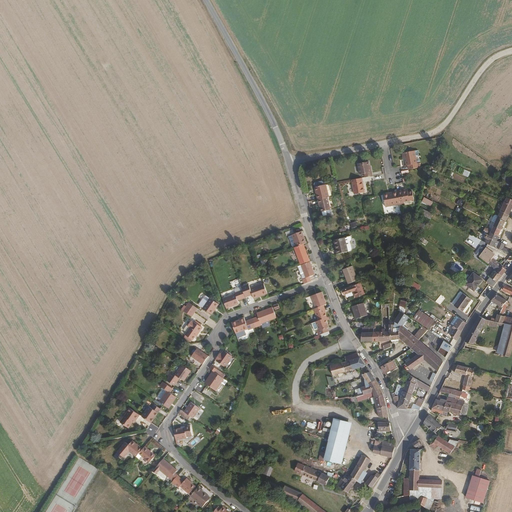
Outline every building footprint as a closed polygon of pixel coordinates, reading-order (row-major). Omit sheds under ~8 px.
[(417,162),(414,150),(401,153),(402,159),(405,158),(405,161),(404,162),(405,166),(406,166),(407,169),(420,166),(419,162),(417,162)] [(369,166),(368,159),(357,162),(360,173),(364,172),(365,173),(365,175),(372,174),(370,166),(369,166)] [(365,190),(362,176),(352,178),(353,182),(356,192),(365,190)] [(330,195),(326,183),(316,186),(318,198),(328,196),(330,195)] [(415,198),(413,188),(409,189),(408,187),(399,189),(402,203),(405,202),(406,200),(415,198)] [(402,203),(399,189),(384,193),(387,206),(402,203)] [(331,209),(328,196),(318,198),(320,203),(321,203),(323,211),(331,209)] [(424,197),(422,202),(431,206),(433,202),(424,197)] [(511,199),(507,197),(500,211),(509,215),(511,208),(511,199)] [(503,226),(509,215),(500,211),(493,226),(497,227),(499,224),(503,226)] [(499,236),(501,229),(497,228),(497,227),(493,226),(492,230),(491,232),(491,233),(497,235),(498,236),(499,236)] [(308,243),(303,231),(293,234),(297,246),(305,244),(308,243)] [(504,244),(497,240),(499,236),(498,236),(497,235),(491,233),(490,234),(486,243),(486,244),(493,247),(494,247),(508,252),(509,250),(503,247),(504,244)] [(349,252),(345,237),(336,240),(340,254),(349,252)] [(311,261),(305,244),(297,246),(295,247),(301,264),(302,264),(311,261)] [(492,258),(494,255),(486,248),(479,256),(488,263),(492,258)] [(503,261),(494,255),(492,258),(500,264),(503,261)] [(493,287),(506,269),(502,266),(501,265),(500,264),(492,258),(488,263),(497,270),(496,272),(494,271),(486,282),(493,287)] [(315,274),(311,261),(302,264),(307,277),(303,278),(305,284),(312,281),(310,276),(315,274)] [(357,276),(353,265),(343,269),(349,284),(358,281),(357,276)] [(474,291),(483,280),(474,273),(465,284),(474,291)] [(268,293),(264,282),(251,287),(249,283),(242,285),(243,289),(246,296),(253,293),(254,298),(268,293)] [(362,295),(359,284),(343,289),(345,294),(354,291),(357,297),(362,295)] [(511,289),(505,286),(503,290),(507,292),(507,293),(510,294),(510,293),(511,293),(511,289)] [(238,302),(237,299),(246,296),(243,289),(235,292),(235,293),(223,298),(226,307),(232,305),(231,304),(238,302)] [(326,304),(322,291),(311,295),(316,308),(323,305),(324,305),(326,304)] [(464,312),(470,303),(472,299),(464,294),(455,306),(464,312)] [(203,308),(210,297),(207,295),(205,296),(200,303),(200,306),(203,308)] [(502,307),(507,301),(497,295),(491,301),(499,306),(497,309),(499,311),(497,315),(499,315),(503,309),(503,307),(502,307)] [(212,314),(219,303),(210,297),(203,308),(212,314)] [(404,313),(407,301),(401,300),(398,310),(400,311),(401,311),(404,313)] [(198,307),(189,301),(186,306),(195,312),(198,307)] [(505,309),(508,305),(507,304),(508,302),(507,301),(502,307),(503,307),(503,309),(499,315),(502,316),(505,309)] [(367,315),(365,307),(364,303),(353,306),(356,318),(367,315)] [(326,313),(323,305),(316,308),(311,309),(313,312),(316,311),(319,320),(327,317),(328,317),(327,313),(326,313)] [(277,317),(273,306),(257,312),(258,316),(254,317),(257,325),(261,324),(261,322),(277,317)] [(435,321),(427,315),(419,310),(414,318),(429,329),(435,321)] [(416,337),(402,326),(409,317),(404,313),(401,311),(395,321),(395,324),(394,324),(389,324),(389,325),(389,328),(390,339),(400,338),(412,348),(419,340),(428,330),(425,327),(416,337)] [(487,320),(491,315),(484,312),(481,317),(485,320),(487,320)] [(499,315),(497,315),(496,319),(495,321),(505,323),(509,324),(511,324),(511,317),(502,316),(499,315)] [(257,325),(254,317),(246,320),(244,316),(240,318),(239,319),(232,322),(235,331),(243,329),(243,330),(257,325)] [(456,325),(461,319),(456,316),(451,323),(455,325),(456,325)] [(473,343),(484,324),(488,324),(489,323),(490,323),(491,322),(493,323),(494,321),(491,321),(487,320),(485,320),(481,317),(480,316),(465,341),(473,343)] [(329,327),(327,323),(329,322),(328,320),(327,317),(319,320),(316,321),(319,328),(317,329),(319,335),(330,330),(329,327)] [(455,340),(466,323),(461,319),(456,325),(455,325),(453,328),(455,329),(451,336),(455,340)] [(199,331),(202,327),(194,321),(193,321),(191,320),(187,325),(190,327),(185,334),(193,339),(195,335),(198,331),(199,331)] [(502,354),(509,324),(505,323),(497,353),(502,354)] [(510,357),(511,347),(511,324),(509,324),(502,354),(510,357)] [(373,341),(373,332),(373,327),(368,327),(368,332),(362,332),(361,339),(361,341),(373,341)] [(390,339),(389,328),(385,328),(385,332),(383,332),(375,332),(373,332),(373,341),(378,341),(390,339)] [(435,355),(419,340),(412,348),(419,353),(425,357),(424,358),(428,362),(438,371),(444,361),(435,355)] [(444,361),(452,346),(444,341),(435,355),(444,361)] [(202,363),(208,355),(197,347),(191,356),(202,363)] [(224,366),(232,355),(223,349),(221,353),(219,356),(218,355),(215,358),(216,359),(216,360),(224,366)] [(365,365),(357,353),(345,357),(346,361),(330,365),(333,375),(345,372),(365,365)] [(411,369),(423,360),(424,360),(427,362),(428,362),(424,358),(425,357),(419,353),(406,363),(411,369)] [(397,367),(393,360),(382,366),(385,373),(397,367)] [(183,380),(190,369),(182,364),(175,374),(171,371),(166,379),(174,385),(179,377),(183,380)] [(473,377),(475,369),(455,364),(452,371),(466,375),(473,377)] [(221,382),(220,381),(223,377),(215,372),(212,370),(204,382),(216,390),(221,382)] [(416,378),(419,373),(414,370),(411,375),(416,378)] [(433,381),(419,373),(416,378),(420,380),(431,387),(433,381)] [(418,386),(420,380),(416,378),(411,375),(409,375),(406,381),(405,386),(403,391),(412,394),(415,386),(416,385),(418,385),(418,386)] [(383,394),(373,376),(367,379),(364,380),(366,385),(356,389),(354,389),(353,389),(349,390),(350,398),(356,397),(357,397),(372,392),(374,397),(383,394)] [(356,389),(366,385),(364,380),(352,384),(354,389),(356,389)] [(431,387),(420,380),(418,386),(428,391),(431,387)] [(172,402),(176,396),(169,391),(172,387),(163,381),(160,385),(163,387),(167,390),(159,401),(167,407),(171,401),(172,402)] [(409,403),(412,394),(403,391),(405,386),(401,384),(397,394),(398,395),(393,397),(397,408),(407,409),(409,403)] [(159,401),(167,390),(163,387),(157,395),(157,398),(156,399),(159,401)] [(460,396),(462,392),(462,391),(442,387),(440,391),(449,393),(456,395),(460,396)] [(386,405),(383,394),(374,397),(379,417),(389,417),(386,405)] [(459,399),(460,396),(456,395),(455,398),(447,397),(447,400),(441,399),(440,400),(436,399),(431,411),(442,414),(446,402),(452,403),(457,404),(457,403),(459,399)] [(420,409),(423,403),(424,400),(419,398),(417,401),(421,403),(420,405),(413,404),(411,409),(420,409)] [(465,416),(468,405),(464,404),(464,401),(459,399),(457,403),(457,404),(452,403),(448,412),(454,413),(465,416)] [(192,417),(199,407),(190,401),(184,411),(189,415),(190,415),(192,417)] [(150,422),(157,412),(160,408),(151,402),(141,416),(150,422)] [(448,412),(452,403),(446,402),(442,414),(444,414),(445,411),(448,412)] [(135,420),(139,414),(129,407),(126,410),(126,411),(119,421),(127,427),(131,421),(133,419),(135,420)] [(190,415),(189,415),(184,411),(180,409),(178,413),(187,419),(190,415)] [(441,426),(438,423),(429,414),(423,423),(435,433),(441,436),(444,438),(450,433),(441,426)] [(342,464),(348,441),(353,423),(336,418),(335,419),(329,440),(326,453),(325,459),(342,464)] [(391,431),(390,423),(377,423),(379,431),(383,431),(391,431)] [(191,436),(189,425),(184,426),(184,428),(173,430),(175,440),(186,438),(186,437),(191,436)] [(448,443),(443,440),(438,436),(434,443),(429,445),(430,445),(430,446),(431,445),(433,448),(435,448),(437,445),(450,454),(455,448),(458,442),(450,440),(448,443)] [(394,448),(392,437),(390,437),(391,442),(375,440),(375,444),(382,445),(394,448)] [(422,443),(421,442),(419,439),(413,444),(416,448),(422,443)] [(142,448),(139,445),(139,446),(132,440),(128,444),(125,442),(116,451),(123,456),(129,450),(135,456),(142,448)] [(394,451),(395,450),(394,448),(382,445),(382,447),(374,446),(373,453),(392,457),(393,456),(394,451)] [(146,465),(155,455),(152,453),(144,446),(142,448),(135,456),(146,465)] [(419,479),(421,450),(411,449),(410,477),(408,477),(408,478),(408,479),(408,486),(410,486),(410,495),(410,499),(415,500),(429,511),(433,501),(433,499),(441,499),(442,481),(419,479)] [(364,471),(371,460),(363,455),(359,461),(355,469),(352,467),(349,471),(343,467),(342,469),(348,473),(351,476),(348,480),(345,478),(344,479),(343,478),(338,485),(342,488),(348,492),(357,481),(358,482),(364,471)] [(174,468),(163,458),(152,471),(156,474),(157,472),(159,469),(166,475),(167,476),(174,468)] [(355,469),(359,461),(355,459),(350,466),(352,467),(355,469)] [(270,476),(274,465),(268,462),(263,473),(270,476)] [(321,473),(308,467),(299,463),(295,471),(326,485),(330,477),(328,476),(330,469),(323,466),(321,473)] [(166,475),(159,469),(157,472),(163,478),(164,478),(166,475)] [(361,484),(367,473),(364,471),(358,482),(361,484)] [(173,481),(177,475),(178,475),(174,472),(169,478),(173,481)] [(372,488),(379,477),(381,475),(377,472),(375,475),(372,475),(366,483),(372,488)] [(190,482),(191,481),(187,478),(184,481),(177,475),(173,481),(172,482),(178,488),(180,486),(189,494),(195,486),(190,482)] [(484,505),(490,486),(491,481),(479,478),(475,477),(470,475),(463,499),(484,505)] [(284,489),(266,480),(263,485),(282,494),(284,489)] [(326,511),(303,494),(285,486),(284,489),(282,494),(299,502),(311,511),(326,511)] [(210,498),(201,491),(197,487),(190,496),(199,504),(198,505),(202,507),(210,498)]
